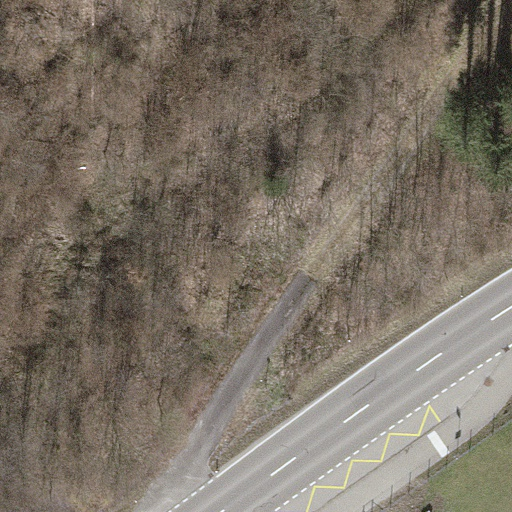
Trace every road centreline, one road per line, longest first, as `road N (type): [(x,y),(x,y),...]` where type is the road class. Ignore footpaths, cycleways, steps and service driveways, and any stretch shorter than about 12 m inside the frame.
road 1 (track): [(499,0),(157,511)]
road 2 (tertiary): [(224,511),(511,309)]
